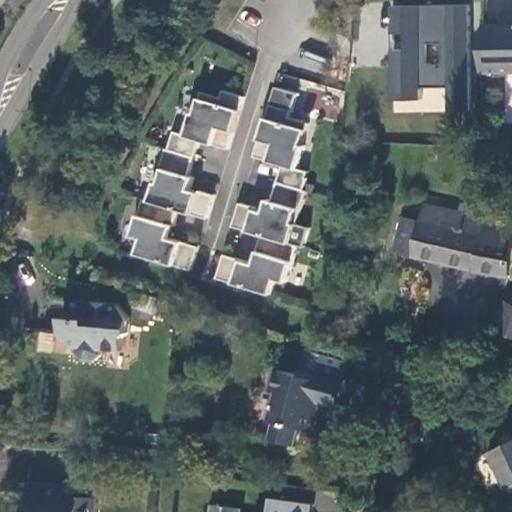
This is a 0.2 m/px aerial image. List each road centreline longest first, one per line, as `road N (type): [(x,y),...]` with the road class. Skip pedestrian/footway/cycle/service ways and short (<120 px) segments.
road 1 (residential): [(215,247),(293,0)]
road 2 (unclassified): [(0,122),(77,0)]
road 3 (residential): [(372,511),(392,380)]
